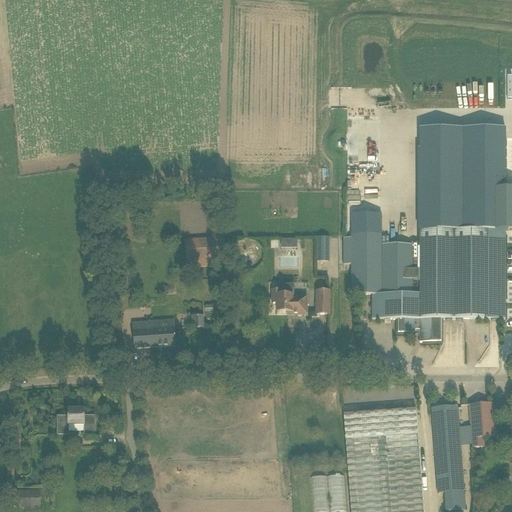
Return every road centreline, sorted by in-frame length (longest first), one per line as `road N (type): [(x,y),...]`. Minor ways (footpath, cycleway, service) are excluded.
road 1 (unclassified): [(0,387),(511,376)]
road 2 (track): [(397,0),(397,192)]
road 3 (unknown): [(139,511),(126,379)]
